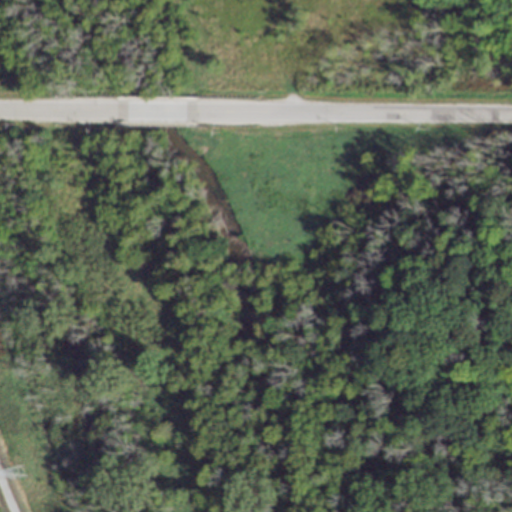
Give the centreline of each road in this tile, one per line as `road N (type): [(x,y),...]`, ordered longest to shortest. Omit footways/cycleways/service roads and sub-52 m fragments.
road 1 (tertiary): [(185,110),(511,113)]
road 2 (tertiary): [(0,110),(126,110)]
